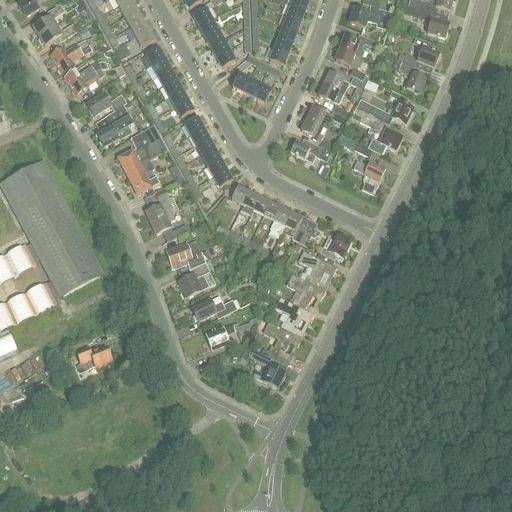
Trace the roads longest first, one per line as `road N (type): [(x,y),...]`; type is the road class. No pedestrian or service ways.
road 1 (residential): [(283,436),(205,399),(180,376),(130,241),(0,26)]
road 2 (tertiary): [(485,0),(459,80),(383,236)]
road 3 (tertiary): [(383,236),(283,436)]
road 4 (residential): [(256,169),(155,0)]
road 5 (residential): [(256,169),(333,0)]
road 6 (residential): [(383,236),(256,169)]
